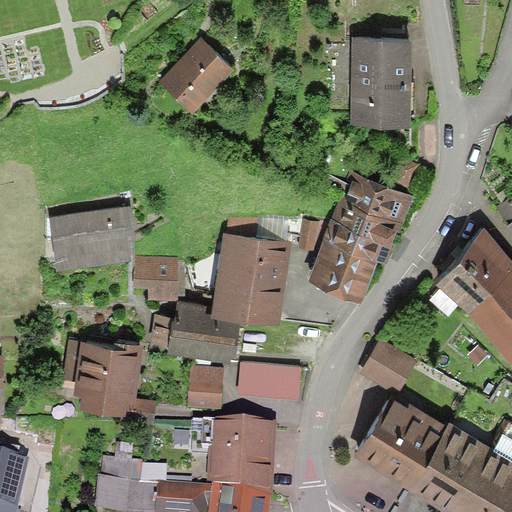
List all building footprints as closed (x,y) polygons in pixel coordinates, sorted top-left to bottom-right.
[(406,36),(350,36),(349,122),(405,123),(406,36)] [(230,68),(199,39),(157,82),(188,112),(230,68)] [(392,170),(360,155),(339,204),(383,224),(390,227),(413,175),(408,172),(415,158),(400,151),(392,170)] [(511,201),(501,209),(511,224),(511,201)] [(383,224),(339,204),(307,274),(351,294),(383,224)] [(128,205),(49,218),(57,264),(135,251),(128,205)] [(286,238),(227,229),(214,314),(233,317),(273,323),(286,238)] [(511,264),(484,230),(443,279),(511,353),(511,264)] [(183,261),(133,265),(134,281),(148,280),(149,296),(185,294),(183,261)] [(214,314),(171,307),(170,317),(155,315),(151,337),(167,340),(165,349),(227,358),(233,317),(214,314)] [(415,351),(379,328),(360,358),(396,381),(400,375),(415,351)] [(140,344),(86,337),(77,399),(132,407),(140,344)] [(300,366),(240,360),(237,394),(297,399),(300,366)] [(223,373),(192,370),(189,405),(220,408),(223,373)] [(493,511),(511,483),(511,445),(400,375),(396,381),(355,446),(460,511),(493,511)] [(273,430),(219,429),(212,492),(218,493),(268,500),(273,430)] [(0,511),(16,511),(28,464),(16,462),(19,452),(0,447),(0,511)] [(166,466),(109,457),(101,509),(118,511),(159,511),(164,479),(166,466)] [(201,511),(202,482),(164,479),(159,511),(201,511)] [(266,511),(268,500),(218,493),(215,511),(266,511)]
